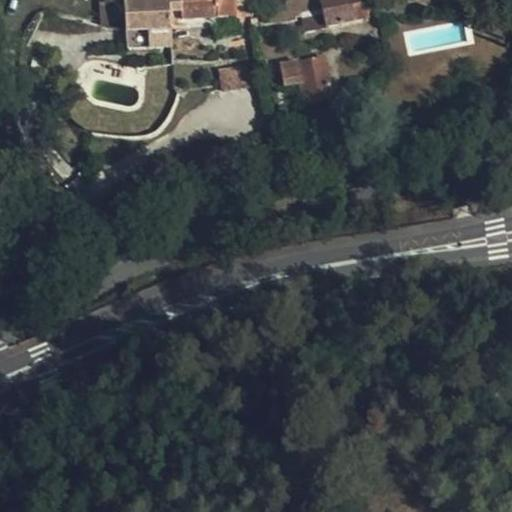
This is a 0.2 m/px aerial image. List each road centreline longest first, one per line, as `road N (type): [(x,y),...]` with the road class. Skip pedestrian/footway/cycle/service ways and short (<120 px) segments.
road 1 (residential): [(0,333),(140,258),(511,153)]
road 2 (secondary): [(2,375),(234,278),(511,230)]
road 3 (unknown): [(150,205),(277,160),(464,135),(511,102)]
